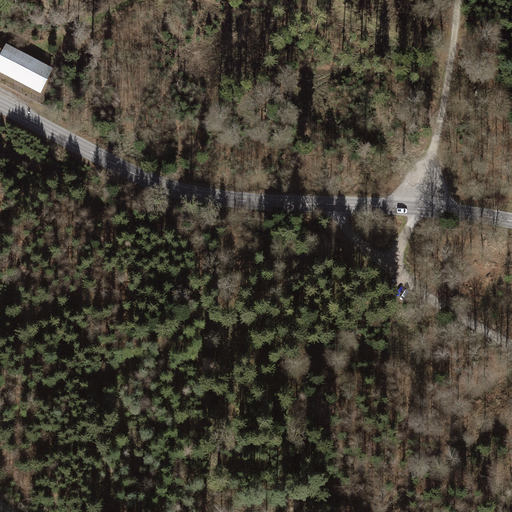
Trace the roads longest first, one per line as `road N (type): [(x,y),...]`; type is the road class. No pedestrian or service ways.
road 1 (tertiary): [(511,224),(189,194),(132,174),(0,105)]
road 2 (track): [(393,272),(444,105),(457,0)]
road 3 (track): [(331,206),(393,272),(511,334)]
